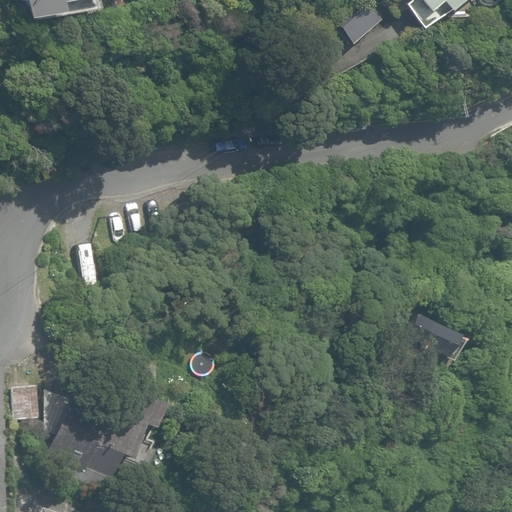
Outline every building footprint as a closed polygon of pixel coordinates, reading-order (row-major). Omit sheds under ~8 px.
[(19,0),(24,23),(57,17),(57,19),(73,16),(71,5),(96,0),(19,0)] [(358,0),(329,23),(346,45),(347,44),(379,19),(363,0),(358,0)] [(416,30),(445,11),(437,2),(425,12),(415,0),(408,0),(401,5),(416,30)] [(437,2),(445,11),(446,12),(461,0),(415,0),(425,12),(437,2)] [(459,339),(411,316),(400,340),(447,363),(459,339)] [(8,387),(10,420),(36,419),(34,386),(8,387)] [(55,471),(100,490),(104,482),(107,483),(118,456),(128,461),(143,425),(150,429),(160,406),(130,393),(118,422),(48,393),(36,428),(50,434),(41,454),(59,462),(55,471)] [(239,439),(267,453),(276,435),(263,428),(267,420),(253,412),(239,439)] [(195,451),(228,473),(244,448),(211,427),(195,451)] [(28,488),(13,489),(14,504),(29,503),(28,488)]
